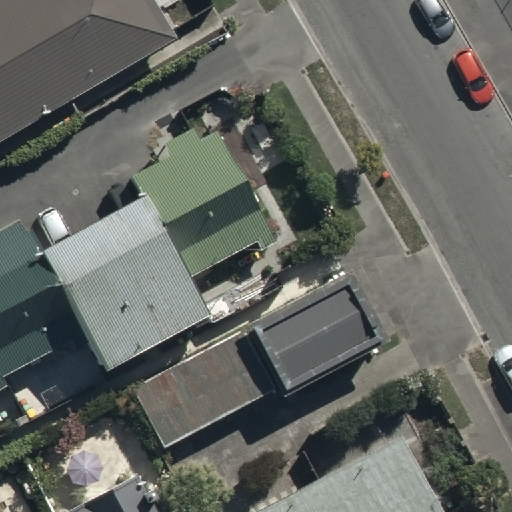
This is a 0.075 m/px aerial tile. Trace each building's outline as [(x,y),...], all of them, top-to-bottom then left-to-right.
[(0,0),(0,139),(171,40),(147,0),(0,0)] [(0,387),(7,384),(3,377),(82,334),(101,370),(208,312),(188,274),(251,241),(257,252),(275,242),(208,117),(157,144),(165,159),(131,177),(141,196),(36,253),(18,220),(0,229),(0,387)] [(348,262),(243,314),(281,389),(385,337),(348,262)] [(271,385),(239,324),(127,382),(159,443),(271,385)] [(435,511),(395,435),(246,511),(435,511)] [(151,511),(133,477),(64,511),(151,511)]
